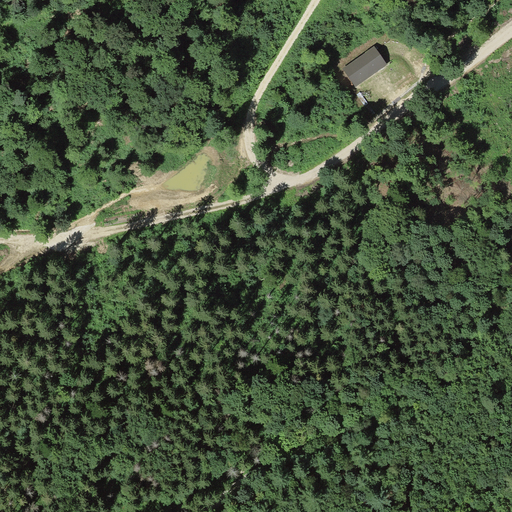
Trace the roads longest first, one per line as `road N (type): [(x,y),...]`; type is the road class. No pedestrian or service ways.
road 1 (track): [(511,320),(486,356),(432,398),(284,458),(208,511)]
road 2 (track): [(278,178),(268,191),(228,204),(51,241),(0,239)]
road 3 (track): [(278,178),(315,173),(511,28)]
road 4 (track): [(316,0),(248,116),(248,153),(278,178)]
